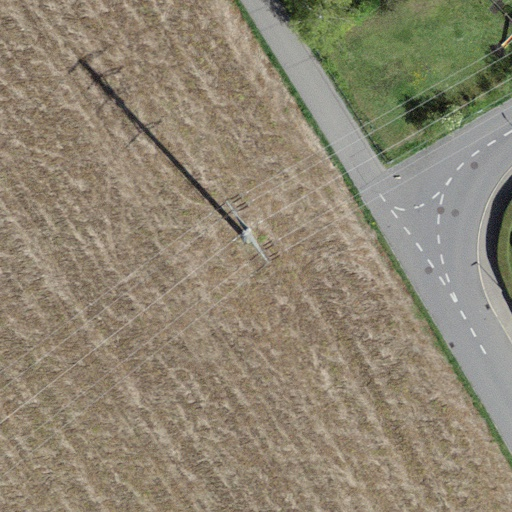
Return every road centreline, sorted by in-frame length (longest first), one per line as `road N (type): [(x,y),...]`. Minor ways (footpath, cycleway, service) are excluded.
road 1 (unclassified): [(438,207),(380,196),(256,0)]
road 2 (residential): [(511,401),(427,241),(438,207)]
